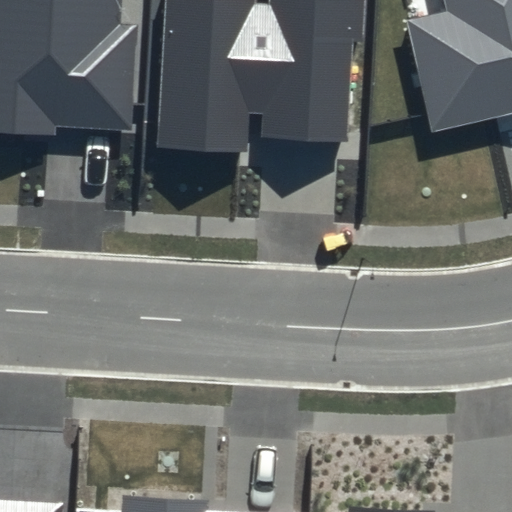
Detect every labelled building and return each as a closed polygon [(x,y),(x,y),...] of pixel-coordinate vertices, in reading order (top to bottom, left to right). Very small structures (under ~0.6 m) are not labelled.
[(121,0),(0,0),(0,130),(55,134),(55,125),(131,130),(138,25),(120,24),(121,0)] [(269,0),(269,6),(255,5),(255,0),(167,0),(159,145),(244,150),(246,111),(262,112),(261,135),(347,140),(353,44),(363,45),(365,0),(269,0)] [(511,0),(444,0),(447,11),(408,20),(434,135),(511,117),(511,0)] [(207,502),(123,497),(122,511),(227,511),(207,511),(207,502)] [(0,511),(63,511),(64,503),(0,498),(0,511)]
